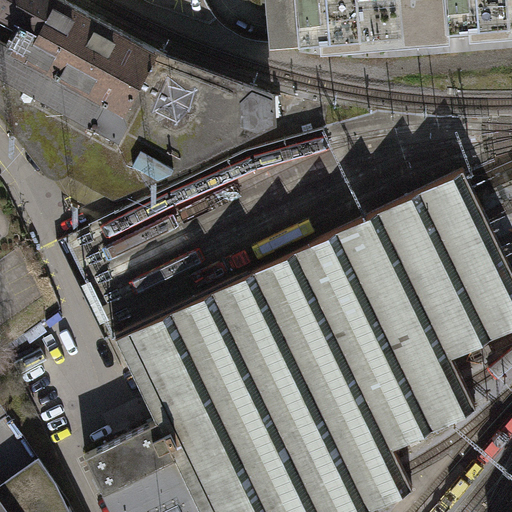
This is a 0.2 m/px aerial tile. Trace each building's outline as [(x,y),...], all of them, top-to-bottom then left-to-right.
[(66,0),(0,0),(0,33),(9,38),(7,41),(0,37),(0,106),(47,166),(66,191),(87,202),(113,190),(148,175),(148,176),(203,153),(274,119),(273,93),(165,53),(66,0)] [(321,47),(449,36),(446,0),(266,0),(270,42),(321,37),(321,47)] [(511,31),(511,0),(446,0),(449,36),(511,31)] [(0,37),(7,41),(9,38),(0,33),(0,37)] [(248,268),(115,332),(156,417),(85,452),(114,511),(355,511),(413,484),(405,469),(393,444),(476,403),(467,386),(457,365),(451,352),(511,323),(511,266),(501,243),(488,217),(472,184),(463,166),(249,270),(248,268)] [(0,511),(72,511),(56,477),(39,453),(21,466),(0,481),(0,511)]
